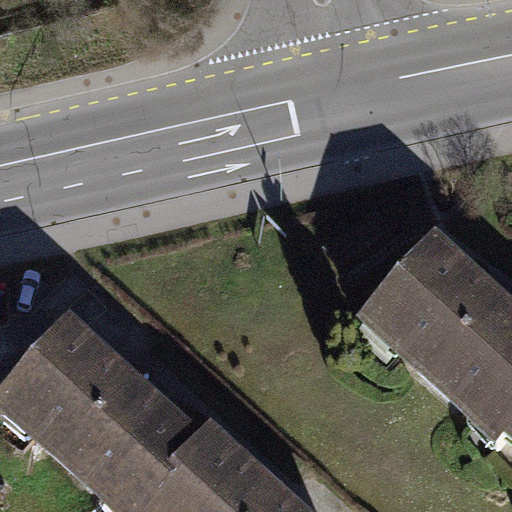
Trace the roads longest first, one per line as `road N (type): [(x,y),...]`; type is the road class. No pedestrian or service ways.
road 1 (primary): [(350,104),(0,178)]
road 2 (primary): [(511,69),(350,104)]
